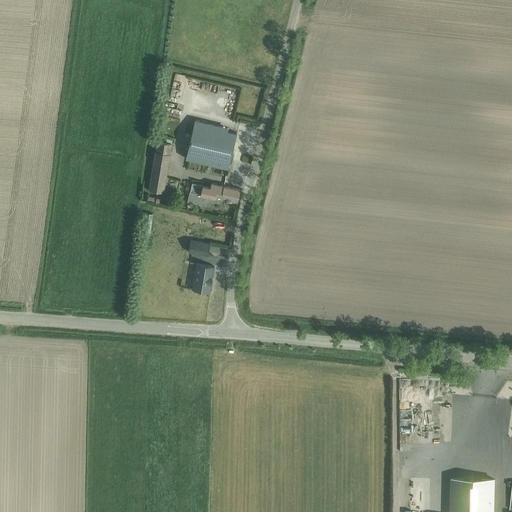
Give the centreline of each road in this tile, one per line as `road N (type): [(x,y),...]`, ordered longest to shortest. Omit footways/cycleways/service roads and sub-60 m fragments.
road 1 (unclassified): [(228,334),(243,208),(297,0)]
road 2 (tertiary): [(511,361),(228,334)]
road 3 (tertiary): [(228,334),(0,317)]
